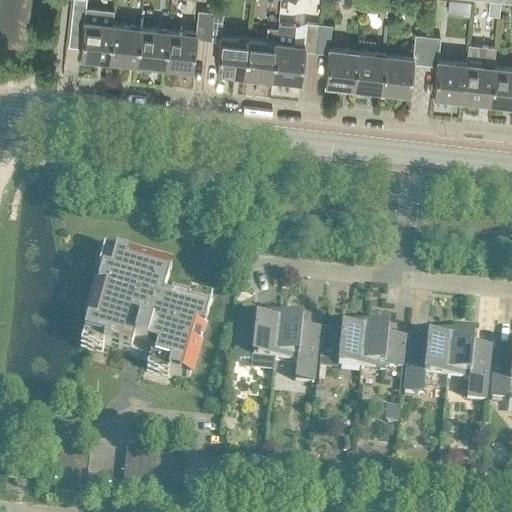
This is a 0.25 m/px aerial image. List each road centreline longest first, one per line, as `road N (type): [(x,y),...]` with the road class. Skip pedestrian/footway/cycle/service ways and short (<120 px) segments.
road 1 (tertiary): [(414,159),(82,119)]
road 2 (residential): [(0,429),(113,440),(148,424),(213,428)]
road 3 (residential): [(244,264),(402,279)]
road 4 (residential): [(402,279),(414,159)]
